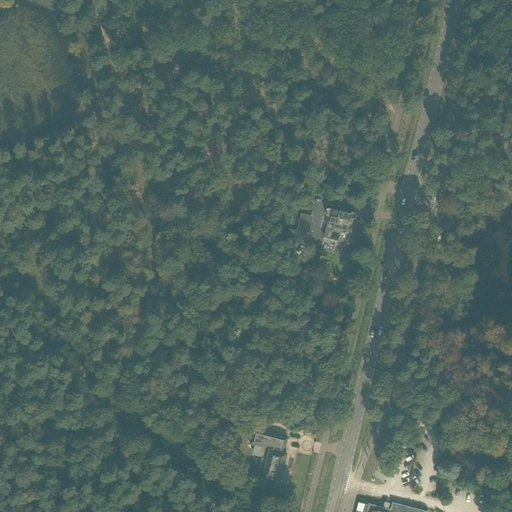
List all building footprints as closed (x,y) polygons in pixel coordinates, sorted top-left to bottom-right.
[(327,211),(326,217),(328,218),(327,220),(330,221),(329,223),(327,223),(323,238),(338,241),(341,233),(349,235),(353,220),(356,219),(356,216),(355,213),(352,213),(350,214),(328,209),(328,210),(327,209),(326,211),(327,211)] [(305,233),(307,225),(308,222),(300,220),(297,231),(305,233)] [(306,287),(311,271),(301,269),(296,284),(306,287)] [(228,426),(238,424),(235,412),(225,414),(228,426)] [(253,430),(250,445),(255,446),(270,449),(267,459),(261,458),(259,468),(264,470),(262,478),(270,480),(280,482),(283,471),(282,471),(283,466),(284,466),(287,454),(284,454),(288,438),(278,436),(253,430)] [(427,511),(392,503),(390,511),(387,510),(386,511),(375,511),(373,511),(372,511),(427,511)]
